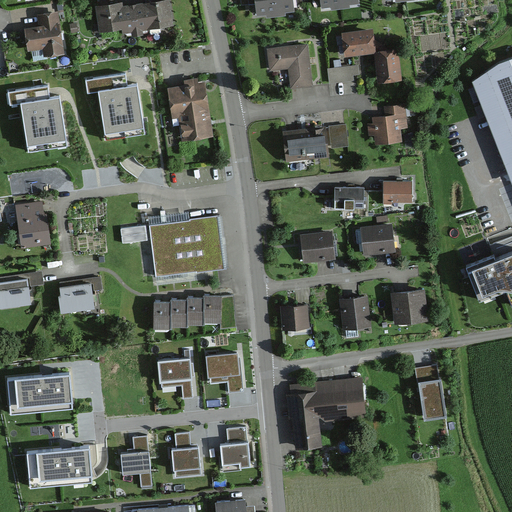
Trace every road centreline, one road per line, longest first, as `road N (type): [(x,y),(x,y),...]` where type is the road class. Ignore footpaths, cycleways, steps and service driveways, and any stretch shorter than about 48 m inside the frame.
road 1 (residential): [(511,333),(266,370)]
road 2 (residential): [(67,252),(60,205),(73,195),(247,187)]
road 3 (residential): [(413,269),(259,290)]
road 4 (tertiary): [(279,511),(266,370)]
road 5 (residential): [(388,173),(248,190)]
